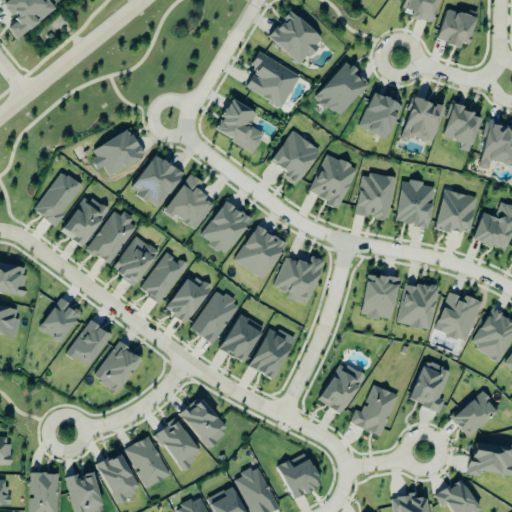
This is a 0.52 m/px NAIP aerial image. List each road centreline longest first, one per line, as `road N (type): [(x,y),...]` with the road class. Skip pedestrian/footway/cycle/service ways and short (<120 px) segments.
road 1 (residential): [(342,466),(331,441),(235,393),(0,229)]
road 2 (residential): [(188,121),(195,145),(282,209),(335,235),(440,256),(511,282)]
road 3 (residential): [(284,416),(337,294),(349,239)]
road 4 (tertiary): [(140,0),(0,113)]
road 5 (residential): [(66,433),(137,412),(165,390),(183,358)]
road 6 (residential): [(256,0),(188,121)]
